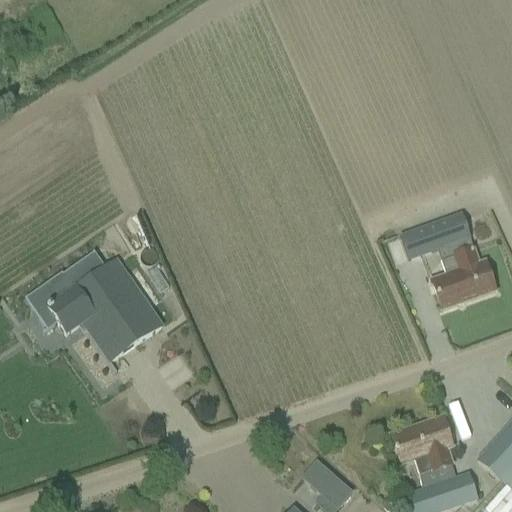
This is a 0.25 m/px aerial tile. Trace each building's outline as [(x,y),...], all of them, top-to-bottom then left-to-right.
[(392,232),(413,221),(392,179),(370,189),(392,232)] [(408,237),(399,240),(401,245),(408,264),(419,260),(436,254),(446,250),(450,261),(440,264),(445,280),(431,285),(441,314),(494,295),(487,276),(483,266),(482,266),(481,267),(475,250),(473,250),(470,242),(461,218),(422,232),(408,237)] [(47,290),(27,304),(47,333),(48,334),(56,328),(64,340),(77,331),(81,328),(86,336),(85,337),(107,369),(109,368),(161,332),(114,264),(103,271),(94,258),(92,259),(61,281),(67,290),(55,299),(49,290),(48,291),(47,290)] [(418,480),(420,479),(422,494),(403,501),(407,511),(511,511),(511,424),(476,465),(500,487),(478,511),(467,479),(456,483),(451,469),(450,469),(445,453),(451,451),(442,423),(390,441),(399,469),(413,464),(418,480)] [(338,511),(351,498),(315,466),(300,483),(319,500),(313,508),(317,511),(338,511)] [(382,505),(382,510),(383,511),(392,511),(394,511),(394,506),(391,502),(386,502),(382,505)]
